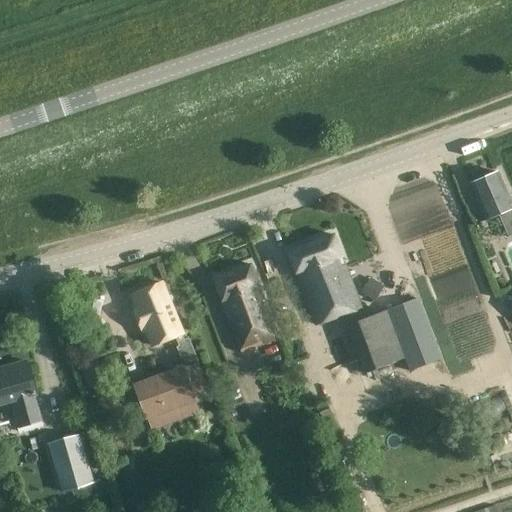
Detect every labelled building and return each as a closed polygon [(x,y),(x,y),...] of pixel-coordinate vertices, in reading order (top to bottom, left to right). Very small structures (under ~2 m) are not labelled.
[(499,215),(508,237),(511,235),(511,206),(497,172),(471,184),(487,221),(499,215)] [(396,222),(381,227),(399,280),(413,276),(396,222)] [(360,309),(333,235),(288,252),(315,325),(360,309)] [(251,264),(214,279),(243,352),(280,337),(251,264)] [(132,385),(145,420),(196,401),(195,398),(208,393),(188,338),(183,340),(181,334),(182,334),(161,283),(132,295),(153,346),(175,337),(179,347),(177,348),(181,358),(183,357),(187,367),(184,368),(183,366),(132,385)] [(404,306),(347,327),(364,374),(405,359),(409,370),(441,359),(419,300),(404,306)] [(0,404),(11,401),(19,428),(42,421),(34,395),(35,394),(26,361),(6,367),(8,373),(0,374),(0,404)] [(80,369),(89,392),(106,385),(97,362),(80,369)] [(116,394),(87,405),(95,428),(124,417),(116,394)] [(94,483),(80,435),(49,444),(62,492),(94,483)]
